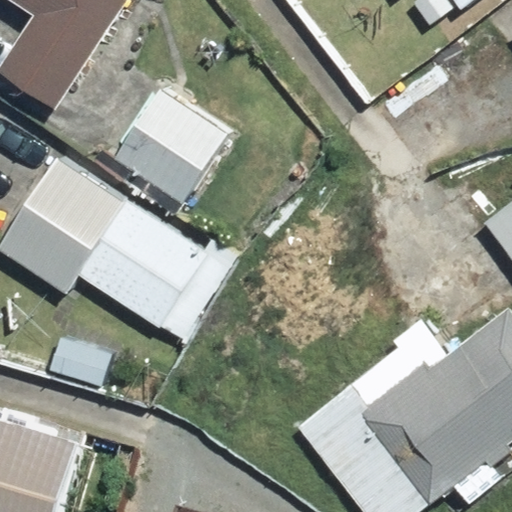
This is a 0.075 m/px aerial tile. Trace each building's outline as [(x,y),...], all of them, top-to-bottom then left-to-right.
[(0,76),(0,77),(59,114),(130,0),(11,0),(38,16),(0,76)] [(420,0),(414,5),(431,28),(458,8),(462,13),(479,0),(420,0)] [(162,92),(115,161),(183,207),(230,138),(162,92)] [(63,158),(0,252),(68,298),(81,278),(162,331),(163,328),(183,341),(239,258),(213,241),(206,252),(63,158)] [(511,208),(487,226),(511,259),(511,208)] [(400,352),(299,427),(363,511),(423,511),(488,464),(493,470),(511,455),(511,450),(510,447),(511,445),(511,316),(510,313),(450,359),(424,324),(395,346),(400,352)] [(0,511),(60,511),(77,454),(4,431),(5,426),(0,424),(0,511)]
